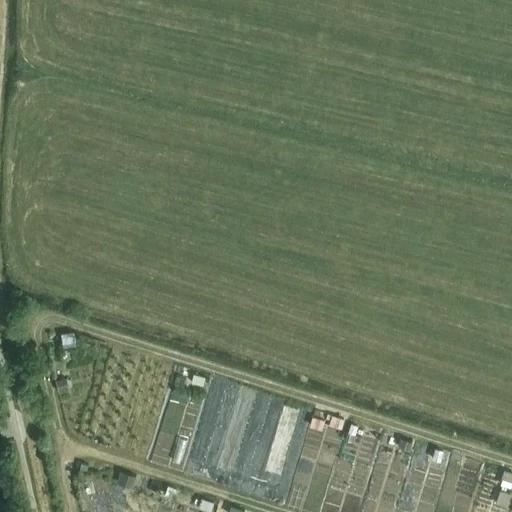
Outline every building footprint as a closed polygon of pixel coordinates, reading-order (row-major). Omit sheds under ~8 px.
[(250,496),(269,428),(256,425),(246,463),(242,461),(233,492),(250,496)] [(348,446),(371,449),(374,431),(351,428),(348,446)] [(385,474),(391,448),(376,446),(371,472),(385,474)] [(393,446),(381,511),(434,511),(444,454),(393,446)] [(126,477),(120,494),(133,499),(139,481),(126,477)] [(144,502),(141,511),(158,511),(160,506),(144,502)]
